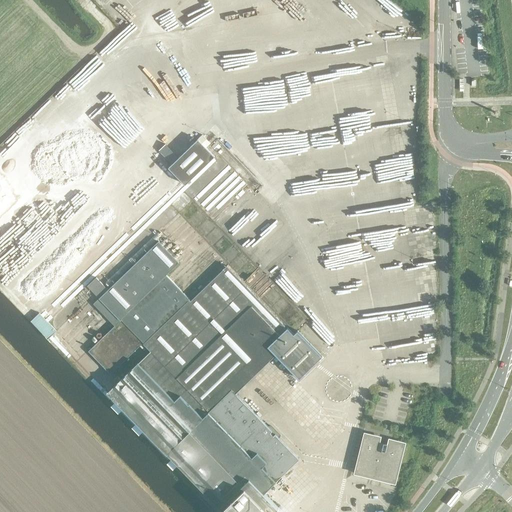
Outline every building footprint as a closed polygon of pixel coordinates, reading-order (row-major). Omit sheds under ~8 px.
[(354,68),(328,73),(329,80),(356,76),(354,68)] [(355,123),(355,140),(384,139),(383,122),(355,123)] [(202,134),(178,157),(165,143),(159,150),(172,164),(168,167),(182,181),(185,184),(214,156),(211,153),(206,148),(211,143),(202,134)] [(269,428),(236,393),(276,354),(300,378),(323,356),(297,331),(293,334),(227,265),(191,300),(183,293),(180,289),(176,285),(173,282),(169,278),(166,274),(179,262),(158,241),(108,289),(105,286),(96,277),(87,286),(96,295),(99,298),(94,303),(96,306),(100,310),(104,315),(108,319),(114,325),(88,351),(110,374),(143,343),(150,351),(120,379),(118,376),(113,380),(116,383),(108,391),(224,511),(273,511),(278,507),(264,493),(299,458),(277,436),(279,434),(271,426),(269,428)] [(30,320),(42,332),(48,339),(57,330),(46,320),(42,316),(39,312),(30,320)] [(391,441),(392,441),(391,442),(391,443),(390,443),(389,444),(388,444),(388,443),(387,443),(387,444),(380,442),(380,441),(379,441),(379,442),(378,441),(377,441),(377,440),(376,440),(376,439),(376,438),(377,438),(377,437),(365,434),(355,473),(394,482),(404,443),(391,440),(391,441)]
